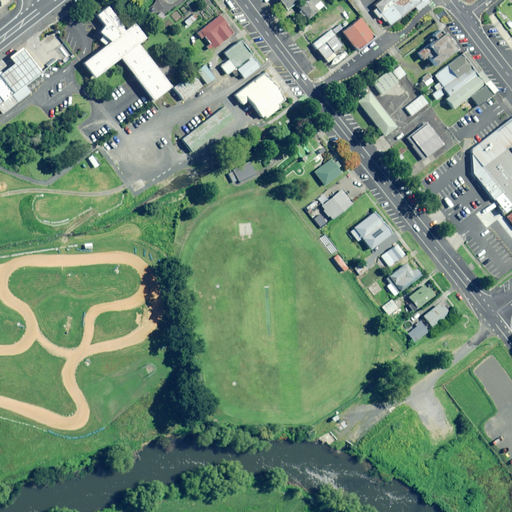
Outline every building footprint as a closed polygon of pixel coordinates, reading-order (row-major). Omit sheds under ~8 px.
[(280,0),(288,9),(299,0),(280,0)] [(319,11),(310,0),(306,0),(299,6),(309,19),(319,11)] [(420,1),(418,0),(381,0),(372,7),(387,27),(420,1)] [(128,29),(109,5),(97,15),(104,24),(98,32),(113,41),(84,63),(96,77),(121,57),(154,99),(175,83),(144,44),(147,41),(134,25),(128,29)] [(197,19),(194,14),(184,22),(187,26),(197,19)] [(234,32),(220,15),(199,31),(213,49),(234,32)] [(367,33),(354,17),(335,31),(348,48),(367,33)] [(337,42),(325,27),(303,45),(315,60),(337,42)] [(458,48),(446,33),(420,53),(428,62),(430,60),(435,66),(458,48)] [(253,55),(241,39),(224,52),(230,59),(220,66),(228,75),(253,55)] [(1,75),(15,94),(43,73),(24,49),(11,60),(15,64),(1,75)] [(471,63),(462,52),(435,74),(444,85),(471,63)] [(262,66),(253,55),(237,68),(245,79),(262,66)] [(478,72),(471,63),(444,85),(451,93),(478,72)] [(217,78),(206,64),(197,71),(208,85),(217,78)] [(283,96),(264,71),(232,96),(238,103),(242,100),(255,118),(283,96)] [(389,71),(375,82),(384,94),(398,82),(389,71)] [(487,83),(478,72),(451,93),(446,97),(455,108),(472,95),(487,83)] [(1,75),(0,74),(0,106),(15,94),(1,75)] [(204,88),(193,74),(173,90),(184,103),(204,88)] [(433,81),(428,74),(421,79),(427,86),(433,81)] [(494,92),(487,83),(472,95),(479,104),(494,92)] [(400,125),(373,91),(358,102),(385,137),(400,125)] [(428,103),(422,95),(406,108),(412,115),(428,103)] [(228,119),(217,105),(174,139),(185,152),(228,119)] [(511,208),(511,117),(474,149),(476,177),(505,214),(511,208)] [(446,144),(428,120),(408,136),(427,160),(446,144)] [(458,131),(453,125),(449,129),(453,135),(458,131)] [(340,173),(330,160),(314,172),(324,186),(340,173)] [(250,162),(228,172),(233,183),(239,180),(239,182),(256,174),(250,162)] [(340,190),(321,206),(323,209),(322,210),(328,217),(329,216),(332,219),(351,203),(340,190)] [(373,212),(353,228),(354,230),(350,232),(357,241),(361,238),(370,250),(390,234),(373,212)] [(403,256),(395,246),(381,256),(388,266),(403,256)] [(348,268),(337,255),(333,258),(344,272),(348,268)] [(414,270),(408,262),(386,278),(390,284),(386,286),(394,296),(421,276),(416,269),(414,270)] [(368,270),(364,264),(359,268),(363,273),(368,270)] [(413,312),(417,309),(435,295),(429,288),(426,290),(423,286),(408,297),(410,300),(407,303),(413,312)] [(394,324),(399,321),(395,316),(399,313),(396,310),(397,309),(391,300),(382,307),(394,324)] [(449,314),(440,303),(423,316),(431,327),(449,314)] [(428,332),(420,321),(415,325),(416,327),(409,333),(416,342),(428,332)]
